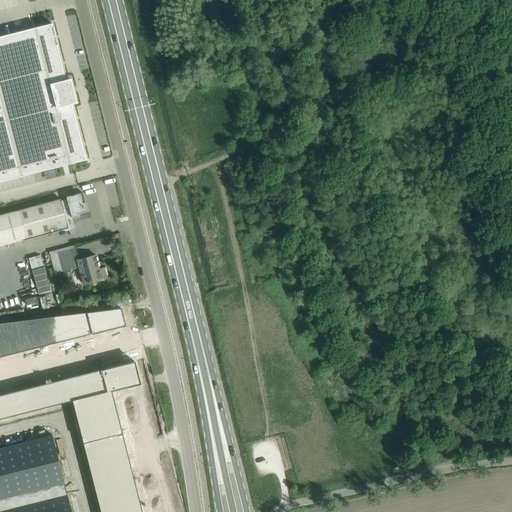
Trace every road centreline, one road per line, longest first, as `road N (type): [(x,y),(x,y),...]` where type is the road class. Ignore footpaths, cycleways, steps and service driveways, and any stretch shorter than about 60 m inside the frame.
road 1 (unclassified): [(195,511),(159,314),(80,0)]
road 2 (primary): [(213,420),(111,0)]
road 3 (track): [(288,505),(214,159)]
road 4 (unclassified): [(278,511),(401,476),(511,457)]
road 5 (unknown): [(42,347),(109,440),(127,511)]
road 6 (unknown): [(84,511),(62,430),(0,435)]
road 7 (unknown): [(135,219),(0,256)]
